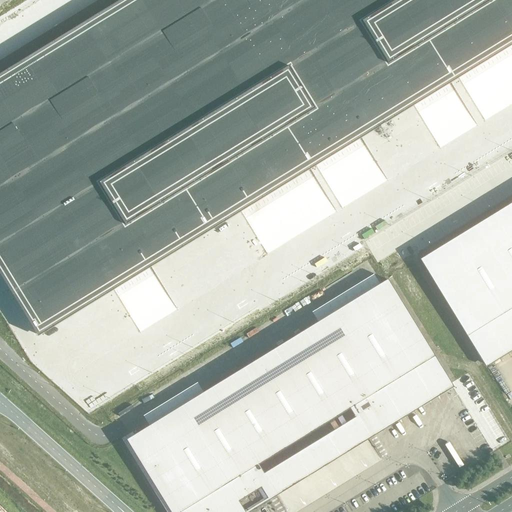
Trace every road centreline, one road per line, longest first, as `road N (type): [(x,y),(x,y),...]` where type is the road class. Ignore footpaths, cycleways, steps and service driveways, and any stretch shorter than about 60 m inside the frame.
road 1 (unknown): [(407,202),(405,154),(442,122),(511,84)]
road 2 (tertiary): [(117,507),(0,402)]
